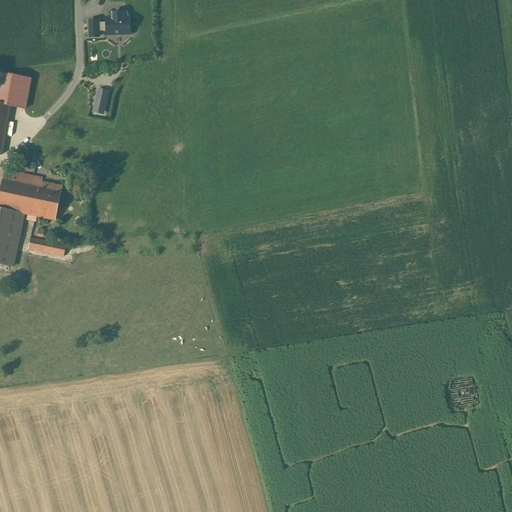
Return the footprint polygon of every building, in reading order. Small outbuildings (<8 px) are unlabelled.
[(105,23),(106,31),(113,31),(113,35),(122,35),(122,31),(129,31),(129,18),(122,18),(122,14),(122,13),(121,13),(121,14),(112,14),(112,15),(112,18),(106,18),(105,23)] [(98,32),(98,24),(97,21),(88,22),(88,37),(98,37),(98,32)] [(98,24),(98,32),(106,31),(105,23),(98,24)] [(30,80),(0,73),(0,155),(10,106),(25,110),(30,80)] [(42,182),(43,183),(44,178),(3,170),(0,188),(0,264),(13,267),(23,214),(28,214),(27,220),(34,222),(35,216),(42,182)] [(42,182),(35,216),(54,220),(61,186),(43,183),(42,182)] [(66,246),(30,239),(28,249),(64,256),(66,246)]
